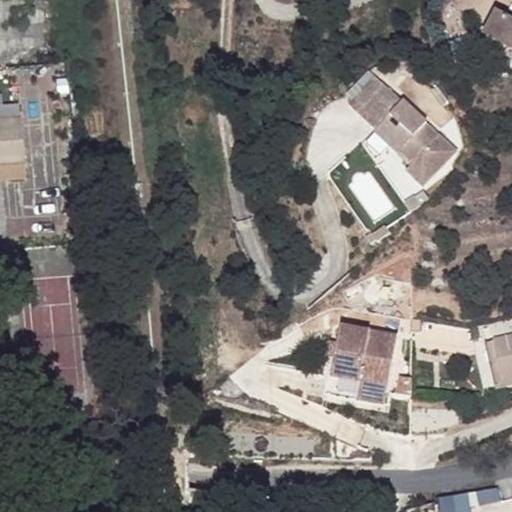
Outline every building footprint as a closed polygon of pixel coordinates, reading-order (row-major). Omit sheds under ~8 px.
[(511,22),(496,14),(485,36),(511,49),(511,22)] [(374,78),(354,100),(358,116),(385,87),(374,78)] [(456,151),(385,87),(358,116),(412,164),(405,171),(423,187),(456,151)] [(21,118),(0,119),(0,165),(8,165),(23,149),(21,118)] [(415,198),(405,205),(410,213),(420,206),(415,198)] [(385,227),(366,240),(370,246),(376,242),(377,243),(390,234),(385,227)] [(394,347),(339,333),(322,402),(378,416),(394,347)] [(511,335),(493,340),(493,342),(502,380),(511,377),(511,335)] [(511,377),(502,380),(493,342),(485,343),(496,390),(511,386),(511,377)] [(475,511),(474,494),(442,498),(443,511),(475,511)]
